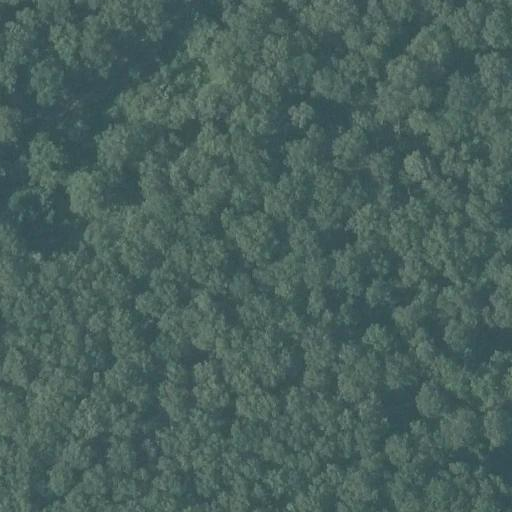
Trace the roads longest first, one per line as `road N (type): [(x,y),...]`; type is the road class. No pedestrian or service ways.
road 1 (track): [(0,167),(183,293),(424,392),(511,442)]
road 2 (track): [(189,0),(63,117),(0,201)]
